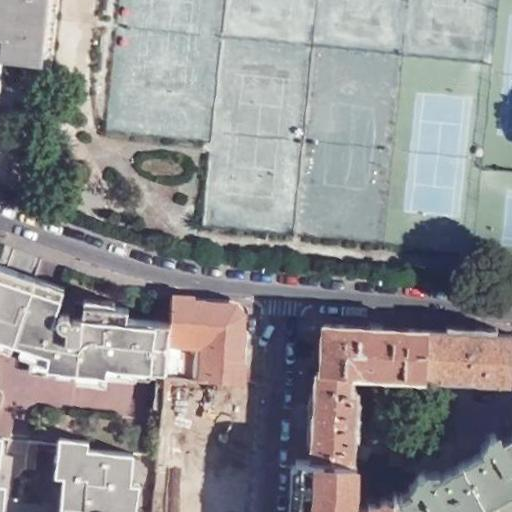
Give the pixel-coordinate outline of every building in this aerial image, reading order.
[(0,0),(0,71),(1,62),(36,65),(41,0),(0,0)] [(0,443),(1,436),(26,439),(24,463),(35,464),(38,439),(67,443),(76,443),(72,472),(64,471),(60,502),(76,503),(75,511),(119,511),(120,507),(127,507),(133,451),(158,453),(162,405),(165,377),(170,323),(126,316),(127,306),(73,301),(71,316),(71,314),(66,309),(62,309),(57,311),(55,313),(55,316),(55,319),(50,318),(62,287),(0,264),(0,443)] [(236,303),(173,297),(170,323),(165,377),(239,381),(244,314),(236,303)] [(424,374),(427,329),(322,322),(320,372),(354,374),(355,374),(424,378),(424,374)] [(511,334),(427,329),(424,374),(438,376),(438,377),(508,381),(509,364),(511,334)] [(354,374),(320,372),(313,371),(308,460),(350,463),(354,374)] [(438,376),(424,374),(424,378),(420,438),(420,442),(449,445),(452,394),(437,393),(438,377),(438,376)] [(239,381),(165,377),(162,405),(207,407),(203,466),(210,466),(208,481),(232,483),(239,381)] [(397,492),(403,511),(504,511),(511,507),(511,459),(511,460),(499,437),(493,427),(481,434),(487,444),(428,475),(423,467),(411,473),(417,482),(401,491),(397,492)] [(511,429),(499,437),(511,460),(511,459),(511,429)] [(76,443),(67,443),(64,471),(72,472),(76,443)] [(386,466),(390,466),(401,466),(403,445),(389,444),(386,466)] [(308,460),(294,459),(291,511),(403,511),(397,492),(350,510),(353,463),(350,463),(308,460)] [(176,463),(175,478),(193,480),(194,465),(176,463)] [(229,511),(232,483),(208,481),(207,496),(192,495),(193,480),(175,478),(172,511),(229,511)] [(60,502),(59,511),(75,511),(76,503),(60,502)]
